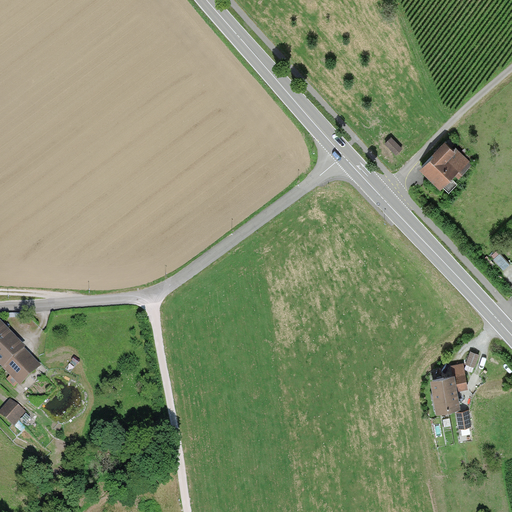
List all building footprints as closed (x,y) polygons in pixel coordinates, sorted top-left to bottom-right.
[(402,146),(391,135),(385,141),(396,153),(402,146)] [(454,146),(446,138),(419,166),(430,176),(440,186),(442,184),(449,191),(458,181),(452,175),(455,173),(459,176),(474,161),(456,144),(454,146)] [(509,263),(501,252),(494,258),(503,269),(509,263)] [(38,363),(0,324),(0,368),(16,385),(38,363)] [(480,352),(470,349),(466,362),(475,365),(480,352)] [(457,389),(468,387),(463,362),(452,364),(454,372),(431,376),(437,408),(460,404),(457,389)] [(23,413),(9,400),(0,410),(0,414),(12,426),(23,413)] [(459,427),(472,425),(469,408),(456,410),(459,427)]
